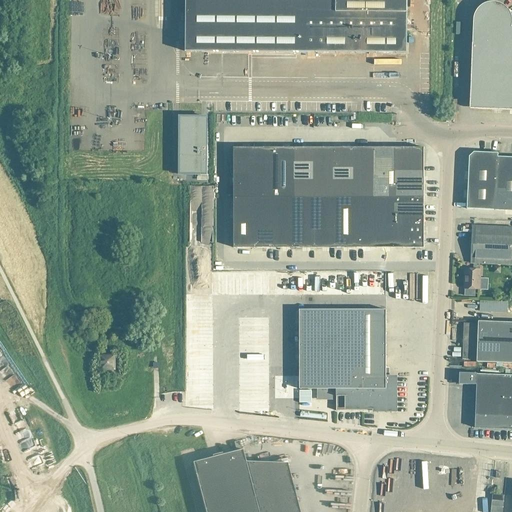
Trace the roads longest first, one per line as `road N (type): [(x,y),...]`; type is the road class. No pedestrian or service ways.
road 1 (unclassified): [(100,511),(81,442),(192,418),(362,437)]
road 2 (unclassified): [(435,444),(448,130)]
road 3 (unknown): [(170,90),(90,86),(87,0)]
road 4 (unknown): [(448,130),(460,104),(468,0)]
